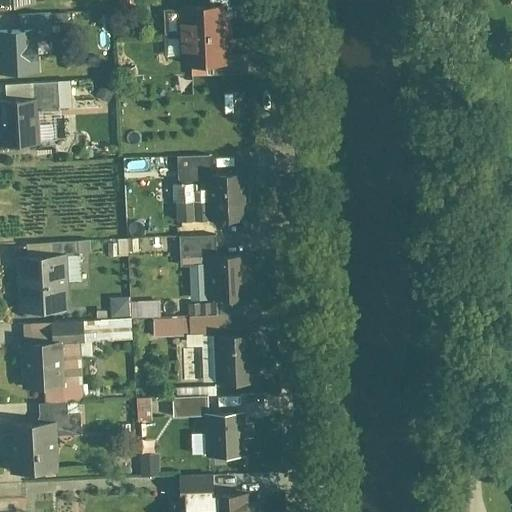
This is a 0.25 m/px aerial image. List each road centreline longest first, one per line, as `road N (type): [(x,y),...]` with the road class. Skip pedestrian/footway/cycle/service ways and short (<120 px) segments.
road 1 (residential): [(450,0),(475,511)]
road 2 (residential): [(301,511),(283,0)]
